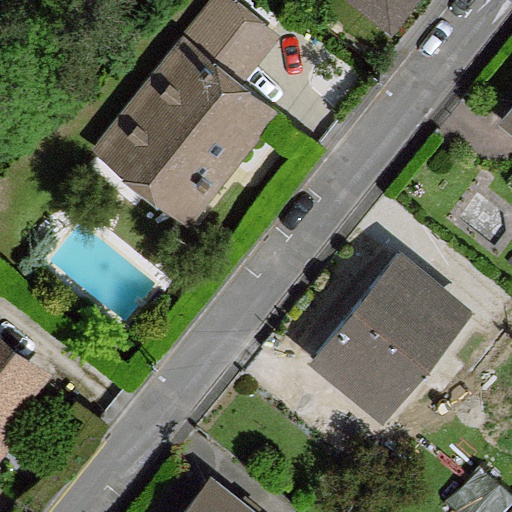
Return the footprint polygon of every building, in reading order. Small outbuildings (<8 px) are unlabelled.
[(222,0),(209,0),(97,154),(189,221),(266,116),(223,84),(245,54),(263,31),(222,0)] [(358,0),(392,27),(413,0),(358,0)] [(401,255),(320,359),(388,413),(470,309),(401,255)] [(0,338),(0,456),(13,441),(2,433),(47,376),(0,338)] [(474,511),(500,511),(511,496),(511,479),(485,459),(456,499),(474,511)] [(250,511),(212,480),(185,511),(250,511)]
